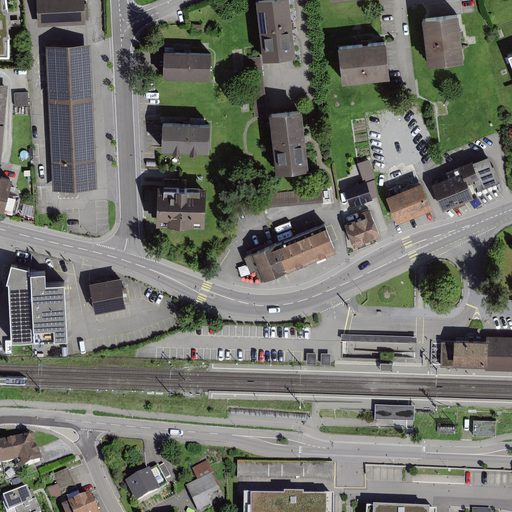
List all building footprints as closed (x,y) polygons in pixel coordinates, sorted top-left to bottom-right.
[(7,0),(0,0),(0,59),(10,60),(10,30),(9,13),(7,0)] [(85,0),(36,0),(38,27),(86,25),(85,0)] [(289,0),(283,0),(256,3),(263,64),(296,60),(289,0)] [(459,19),(423,23),(428,70),(464,66),(459,19)] [(387,42),(338,47),(342,85),(391,80),(387,42)] [(91,44),(46,47),(54,191),(99,189),(91,44)] [(212,56),(164,54),(163,82),(211,83),(212,56)] [(268,116),(261,57),(248,59),(254,118),(268,116)] [(0,162),(1,163),(8,87),(0,85),(0,162)] [(28,92),(14,93),(15,107),(29,106),(28,92)] [(302,114),(270,118),(277,177),(309,174),(302,114)] [(211,127),(163,125),(162,151),(173,151),(173,154),(182,155),(182,152),(190,153),(190,155),(198,156),(198,152),(210,152),(211,127)] [(432,185),(443,213),(453,209),(454,211),(466,206),(466,204),(474,200),(468,185),(475,183),(479,193),(499,185),(489,159),(442,178),(443,180),(432,185)] [(376,180),(369,160),(358,164),(364,183),(367,182),(367,183),(376,180)] [(0,213),(5,215),(5,213),(15,215),(19,198),(9,195),(13,182),(1,179),(0,181),(0,213)] [(364,183),(344,189),(350,209),(373,201),(373,200),(379,197),(376,180),(367,183),(367,182),(364,183)] [(386,199),(397,225),(432,211),(421,186),(414,189),(413,185),(407,188),(408,191),(401,194),(398,187),(389,191),(389,198),(386,199)] [(158,189),(157,227),(206,228),(207,191),(158,189)] [(322,189),(268,194),(270,208),(324,203),(322,189)] [(365,218),(344,226),(354,250),(382,239),(371,211),(363,215),(365,218)] [(325,225),(277,245),(289,273),(337,254),(325,225)] [(289,273),(277,245),(244,259),(250,273),(257,271),(262,284),(289,273)] [(29,276),(31,273),(11,267),(6,286),(9,287),(12,346),(67,344),(66,287),(46,288),(45,275),(29,276)] [(121,280),(90,285),(95,316),(127,310),(121,280)] [(511,370),(511,335),(487,335),(486,339),(472,338),(455,338),(455,341),(442,341),(441,353),(441,367),(485,368),(485,370),(511,370)] [(380,364),(380,372),(393,372),(393,364),(380,364)] [(415,404),(375,403),(375,404),(375,411),(375,417),(415,418),(415,411),(415,404)] [(230,407),(230,414),(308,420),(308,413),(230,407)] [(474,419),(473,435),(497,435),(497,420),(474,419)] [(35,446),(35,441),(29,438),(25,441),(0,445),(0,468),(16,466),(19,474),(43,465),(35,446)] [(221,488),(208,462),(192,470),(198,482),(186,488),(197,511),(198,511),(212,505),(209,499),(220,493),(218,489),(221,488)] [(335,465),(238,465),(237,480),(335,480),(335,465)] [(159,468),(126,485),(137,506),(160,493),(160,491),(169,486),(159,468)] [(82,502),(68,470),(53,477),(58,486),(62,498),(67,509),(82,502)] [(48,491),(53,502),(62,498),(58,486),(48,491)] [(40,511),(37,502),(33,503),(28,491),(3,500),(7,511),(40,511)] [(96,511),(91,499),(82,502),(67,509),(62,511),(96,511)] [(335,511),(335,500),(245,500),(245,511),(335,511)]
